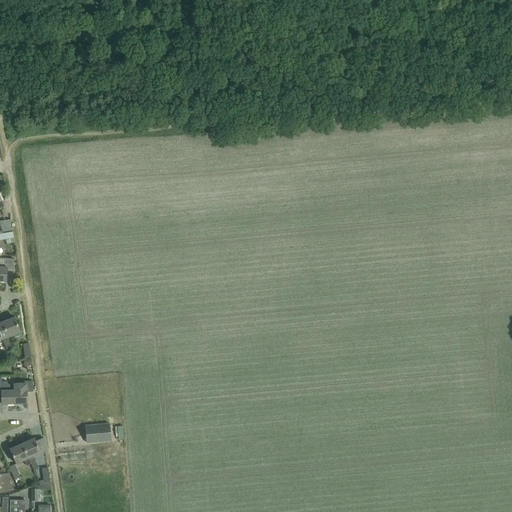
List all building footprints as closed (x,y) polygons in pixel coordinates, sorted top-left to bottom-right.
[(0,223),(3,232),(12,230),(10,219),(0,221),(0,223)] [(2,257),(2,258),(0,257),(0,280),(6,281),(7,268),(13,269),(14,258),(2,257)] [(15,317),(2,321),(8,336),(20,332),(15,317)] [(12,347),(8,336),(2,321),(0,322),(0,339),(2,338),(6,349),(12,347)] [(25,358),(31,357),(29,343),(23,344),(25,358)] [(14,384),(8,384),(8,382),(2,382),(2,377),(0,376),(0,391),(2,391),(2,404),(14,404),(14,384)] [(21,384),(14,384),(14,404),(27,403),(26,391),(33,391),(33,381),(21,381),(21,384)] [(111,440),(110,424),(85,426),(87,442),(111,440)] [(33,456),(40,453),(45,451),(43,438),(35,441),(34,438),(22,443),(28,458),(31,464),(36,462),(33,456)] [(31,464),(28,458),(22,443),(10,449),(16,464),(24,460),(27,466),(31,464)] [(15,479),(20,477),(15,464),(9,467),(15,479)] [(14,500),(14,505),(13,505),(13,511),(24,511),(25,505),(22,505),(22,500),(14,500)]
